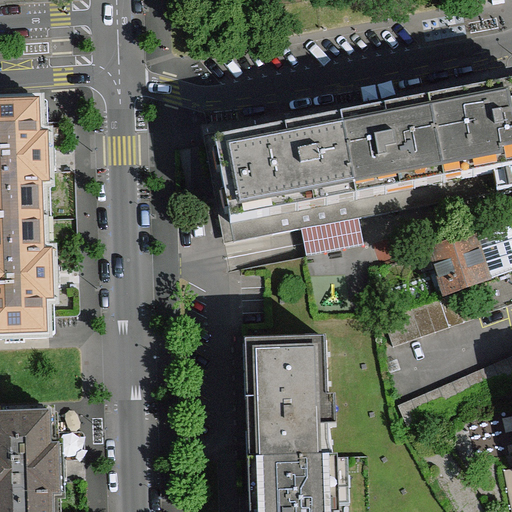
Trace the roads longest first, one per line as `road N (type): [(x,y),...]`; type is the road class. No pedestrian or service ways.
road 1 (tertiary): [(121,78),(136,511)]
road 2 (residential): [(511,42),(233,94),(121,78)]
road 3 (residential): [(0,82),(121,78)]
